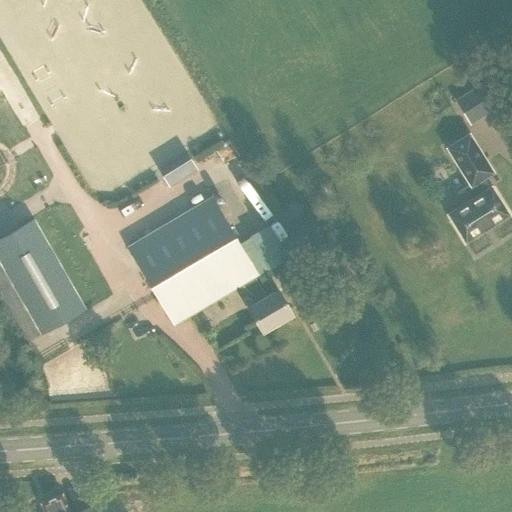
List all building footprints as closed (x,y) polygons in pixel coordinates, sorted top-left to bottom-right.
[(470,124),(503,104),(488,79),(455,100),(470,124)] [(466,241),(508,215),(491,188),(489,189),(482,179),(493,172),(469,134),(447,148),(470,185),(458,192),(466,204),(449,214),(466,241)] [(262,330),(291,313),(278,291),(266,297),(254,277),(258,275),(212,197),(128,247),(173,325),(240,285),(253,306),(248,308),(262,330)] [(33,221),(0,238),(0,260),(41,332),(82,308),(33,221)] [(78,511),(69,511),(62,494),(41,503),(44,511),(90,511),(88,508),(78,511)]
